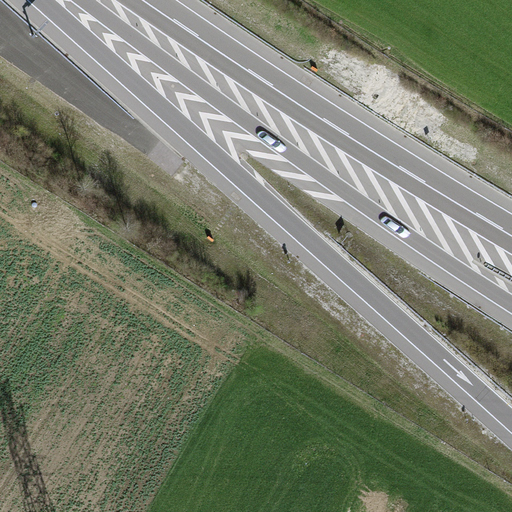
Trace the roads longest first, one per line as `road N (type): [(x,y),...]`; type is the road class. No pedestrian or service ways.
road 1 (trunk): [(47,0),(511,423)]
road 2 (trunk): [(87,0),(348,195),(511,303)]
road 3 (trunk): [(511,244),(128,0)]
